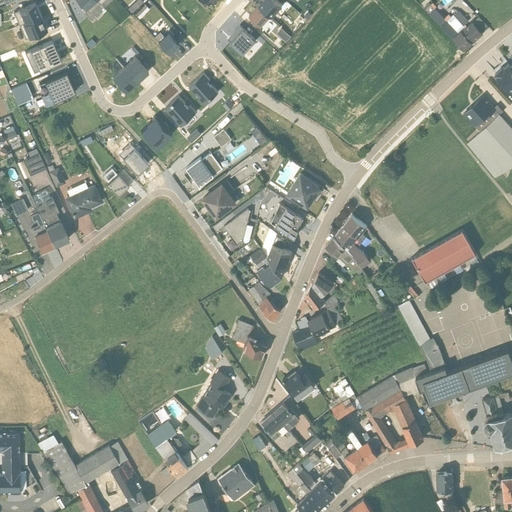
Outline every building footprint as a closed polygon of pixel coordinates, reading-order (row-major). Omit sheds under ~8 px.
[(77,0),(89,13),(100,4),(96,0),(77,0)] [(272,0),(264,0),(258,7),(272,19),(282,8),(272,0)] [(469,41),(482,30),(489,24),(479,13),(473,19),(472,18),(467,22),(466,21),(469,17),(459,6),(451,12),(449,10),(446,12),(434,0),(430,0),(427,0),(424,3),(464,46),(469,41)] [(41,16),(35,4),(13,13),(19,26),(41,16)] [(134,14),(138,18),(149,9),(145,4),(134,14)] [(260,27),(269,18),(258,8),(249,17),(260,27)] [(19,26),(25,40),(47,30),(41,16),(19,26)] [(256,43),(239,27),(227,40),(232,44),(229,47),(242,59),(256,43)] [(291,38),(281,29),(276,34),(286,43),(291,38)] [(168,53),(179,44),(168,32),(163,36),(159,32),(154,37),(168,53)] [(34,74),(61,61),(52,40),(24,53),(34,74)] [(123,67),(137,82),(148,72),(134,56),(123,67)] [(503,63),(495,70),(511,89),(511,64),(509,60),(504,64),(503,63)] [(125,92),(137,82),(123,67),(112,77),(125,92)] [(36,86),(45,106),(75,92),(66,72),(36,86)] [(202,74),(189,85),(205,102),(219,90),(214,84),(212,87),(207,82),(208,80),(202,74)] [(467,141),(495,174),(511,163),(511,124),(496,107),(496,106),(483,92),(462,111),(474,124),(475,123),(480,128),(467,141)] [(178,98),(165,110),(180,127),(195,114),(190,109),(187,111),(183,106),(184,105),(178,98)] [(171,137),(155,119),(139,134),(155,152),(171,137)] [(261,144),(267,139),(256,126),(250,130),(261,144)] [(12,127),(3,131),(7,140),(16,136),(12,127)] [(231,139),(224,129),(213,136),(221,146),(231,139)] [(89,134),(79,139),(82,146),(93,141),(89,134)] [(138,175),(149,165),(130,143),(118,153),(138,175)] [(4,158),(11,155),(11,153),(7,154),(8,151),(6,150),(6,149),(1,147),(0,148),(0,154),(3,156),(4,158)] [(200,157),(186,167),(200,185),(223,168),(211,152),(202,159),(200,157)] [(16,163),(23,178),(45,168),(38,153),(16,163)] [(41,155),(46,165),(51,163),(46,153),(41,155)] [(52,165),(47,167),(49,172),(55,187),(65,183),(58,167),(54,169),(52,165)] [(122,169),(106,183),(117,195),(128,185),(133,180),(122,169)] [(299,172),(286,192),(306,205),(310,198),(312,199),(316,193),(315,192),(319,185),(299,172)] [(236,191),(227,180),(203,198),(216,216),(236,201),(232,194),(236,191)] [(65,197),(74,217),(90,210),(89,206),(101,201),(93,184),(87,187),(84,182),(66,190),(69,196),(65,197)] [(56,213),(58,211),(51,196),(49,196),(45,189),(31,196),(39,214),(54,245),(68,238),(56,213)] [(260,201),(260,203),(266,205),(275,193),(270,189),(260,201)] [(27,209),(22,198),(10,203),(15,215),(27,209)] [(280,203),(272,222),(287,231),(286,233),(294,238),(303,218),(280,203)] [(250,211),(247,208),(223,226),(236,243),(243,239),(250,211)] [(33,234),(41,251),(54,245),(38,211),(30,214),(34,221),(36,220),(38,224),(30,227),(33,234)] [(367,224),(352,212),(336,233),(340,237),(338,240),(363,265),(371,259),(363,249),(362,250),(358,245),(366,235),(361,231),(367,224)] [(223,220),(213,226),(215,230),(225,224),(223,220)] [(464,230),(413,258),(427,282),(477,254),(464,230)] [(261,249),(282,276),(291,252),(283,249),(286,243),(275,236),(273,241),(266,238),(261,249)] [(333,236),(326,245),(347,264),(349,262),(359,272),(363,269),(360,266),(362,264),(338,240),(333,236)] [(265,278),(271,286),(282,277),(282,276),(261,249),(260,248),(250,255),(259,268),(256,270),(263,279),(265,278)] [(28,285),(43,279),(41,271),(26,276),(28,285)] [(321,295),(334,282),(318,272),(312,283),(321,295)] [(259,283),(249,289),(262,309),(272,319),(280,310),(266,297),(269,294),(259,283)] [(324,302),(325,300),(312,283),(305,294),(305,295),(314,308),(324,302)] [(337,307),(341,305),(334,293),(325,300),(324,302),(328,308),(307,318),(315,335),(328,329),(330,334),(339,330),(338,327),(342,325),(340,321),(343,320),(337,307)] [(421,392),(425,402),(511,370),(511,357),(508,348),(447,370),(442,358),(441,358),(409,298),(398,303),(428,361),(412,367),(421,392)] [(307,318),(306,315),(301,318),(302,319),(297,322),(301,330),(293,333),(300,351),(318,343),(307,318)] [(239,320),(238,320),(231,338),(246,344),(244,350),(262,357),(266,345),(255,340),(256,337),(249,334),(252,325),(239,320)] [(220,324),(214,328),(220,336),(226,332),(220,324)] [(222,353),(212,336),(204,347),(212,359),(222,353)] [(394,411),(409,445),(423,439),(405,397),(413,393),(414,395),(421,392),(412,367),(411,366),(392,375),(356,397),(391,453),(400,449),(382,418),(384,417),(383,415),(389,412),(390,413),(394,411)] [(196,404),(213,415),(219,407),(222,410),(232,395),(224,389),(230,378),(217,369),(210,381),(211,381),(196,404)] [(296,369),(283,378),(297,398),(315,386),(305,372),(300,375),(296,369)] [(359,403),(345,379),(338,383),(338,385),(334,388),(340,397),(328,405),(331,411),(332,410),(340,421),(344,418),(343,417),(355,409),(354,407),(359,403)] [(511,407),(511,406),(501,409),(499,399),(509,397),(507,393),(481,400),(486,419),(483,424),(485,430),(489,432),(490,432),(495,447),(511,442),(511,407)] [(289,408),(282,402),(271,411),(288,431),(294,426),(293,424),(300,418),(290,407),(289,408)] [(181,456),(178,453),(181,451),(182,445),(177,439),(172,438),(170,435),(175,432),(167,420),(161,424),(152,411),(139,421),(162,454),(169,464),(175,472),(177,475),(188,467),(187,466),(197,459),(196,458),(199,456),(195,450),(192,452),(190,450),(181,456)] [(271,411),(260,420),(266,428),(266,429),(274,439),(281,434),(282,436),(288,431),(271,411)] [(321,440),(311,427),(307,430),(312,437),(302,446),(307,452),(321,440)] [(351,429),(346,432),(357,448),(367,463),(377,456),(364,435),(358,439),(351,429)] [(0,491),(19,491),(18,432),(0,431),(0,491)] [(135,511),(148,504),(139,491),(141,489),(137,482),(139,480),(117,443),(109,446),(108,445),(74,465),(60,441),(57,443),(52,434),(37,443),(42,452),(69,494),(76,490),(87,511),(135,511)] [(367,434),(364,435),(377,456),(385,451),(376,437),(371,440),(367,434)] [(266,447),(259,435),(252,439),(259,451),(266,447)] [(330,441),(325,445),(336,459),(340,456),(330,441)] [(330,465),(336,461),(336,460),(325,445),(319,449),(318,448),(309,456),(308,456),(300,465),(307,473),(325,458),(330,465)] [(343,445),(338,448),(349,464),(352,471),(359,466),(362,466),(367,463),(357,448),(349,453),(343,445)] [(308,454),(302,447),(298,450),(301,453),(299,454),(302,458),(304,457),(305,457),(308,454)] [(220,481),(234,500),(255,484),(238,462),(230,468),(233,471),(220,481)] [(175,472),(169,464),(162,471),(167,478),(175,472)] [(324,504),(334,495),(343,486),(330,472),(321,481),(320,481),(316,483),(298,464),(292,468),(324,504)] [(292,468),(287,473),(306,494),(296,504),(300,508),(304,511),(316,511),(324,504),(292,468)] [(451,473),(437,474),(437,485),(436,485),(436,488),(437,488),(438,491),(439,498),(452,498),(452,493),(451,473)] [(511,476),(502,478),(504,492),(495,493),(497,505),(504,504),(505,508),(511,508),(511,500),(511,499),(511,476)] [(188,497),(187,498),(192,511),(211,511),(199,482),(197,482),(186,491),(188,497)] [(446,508),(441,499),(437,502),(441,511),(442,511),(446,508)] [(372,511),(363,500),(351,509),(353,511),(372,511)] [(278,511),(273,501),(268,503),(272,511),(278,511)] [(253,511),(272,511),(268,503),(253,511)]
